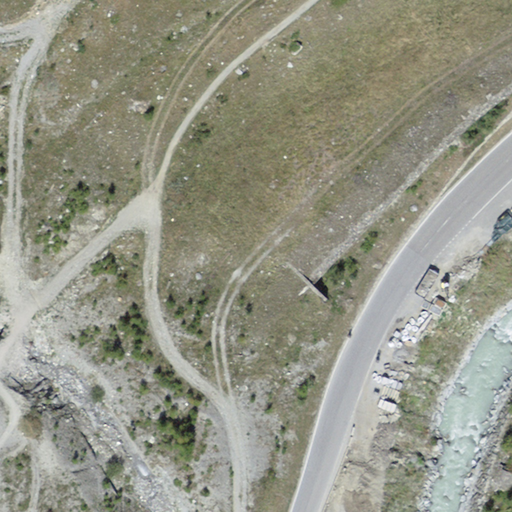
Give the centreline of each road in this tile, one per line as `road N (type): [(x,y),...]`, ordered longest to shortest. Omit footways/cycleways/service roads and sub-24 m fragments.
road 1 (unclassified): [(511,154),(436,230),(390,293),(355,365),(304,511)]
road 2 (track): [(147,202),(153,301),(179,363),(230,412),(240,511)]
road 3 (track): [(0,33),(31,24),(45,32),(27,66),(15,152),(15,286),(34,305)]
road 4 (track): [(247,0),(172,95),(151,141),(147,202)]
road 5 (track): [(147,202),(34,305),(0,356)]
